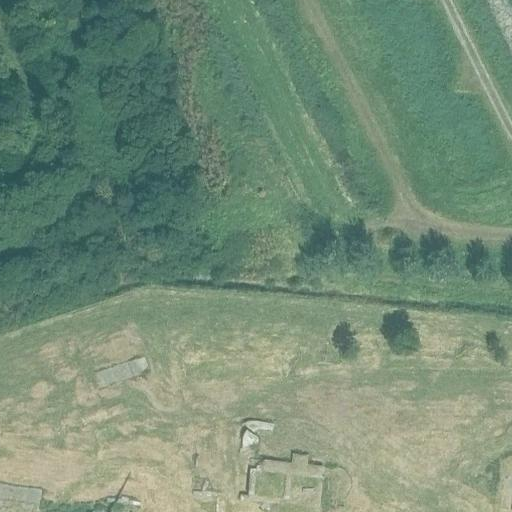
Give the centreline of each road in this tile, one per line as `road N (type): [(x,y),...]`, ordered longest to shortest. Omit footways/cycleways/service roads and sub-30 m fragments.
road 1 (track): [(511,243),(343,226),(235,0)]
road 2 (track): [(511,180),(455,197),(428,181),(337,0)]
road 3 (track): [(511,140),(443,0)]
